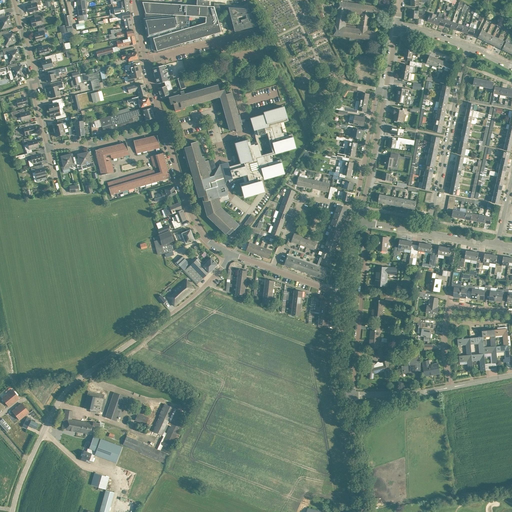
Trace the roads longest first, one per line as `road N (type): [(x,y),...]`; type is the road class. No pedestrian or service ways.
road 1 (unclassified): [(12,511),(60,398),(170,314)]
road 2 (residential): [(376,89),(358,188),(325,288)]
road 3 (residential): [(428,233),(469,47)]
road 4 (residential): [(352,394),(370,223)]
road 5 (residential): [(47,148),(14,0)]
road 6 (residential): [(230,253),(197,227),(163,128)]
road 7 (tertiary): [(359,221),(385,90)]
